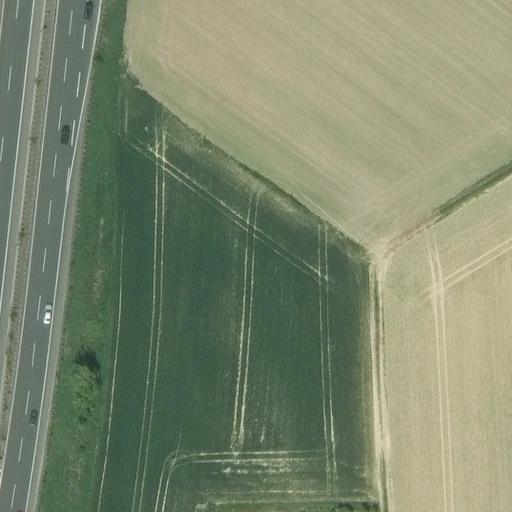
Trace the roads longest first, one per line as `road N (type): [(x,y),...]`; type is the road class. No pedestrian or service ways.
road 1 (motorway): [(11,511),(75,0)]
road 2 (track): [(389,511),(377,285),(386,256),(511,173)]
road 3 (motorway): [(0,159),(17,0)]
